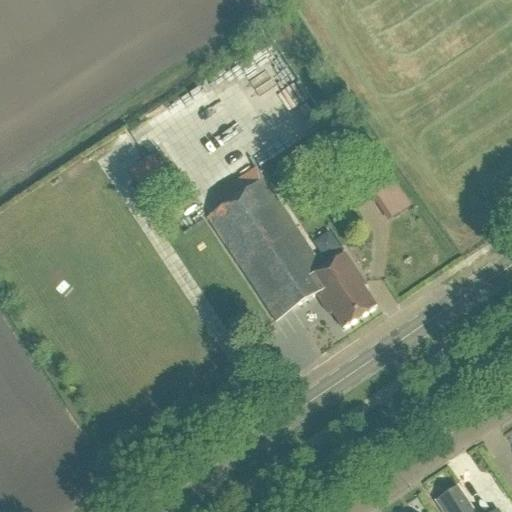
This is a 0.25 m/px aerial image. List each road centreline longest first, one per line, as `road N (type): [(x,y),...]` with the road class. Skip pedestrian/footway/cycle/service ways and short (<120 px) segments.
road 1 (secondary): [(146,511),(511,264)]
road 2 (unclassified): [(349,511),(511,402)]
